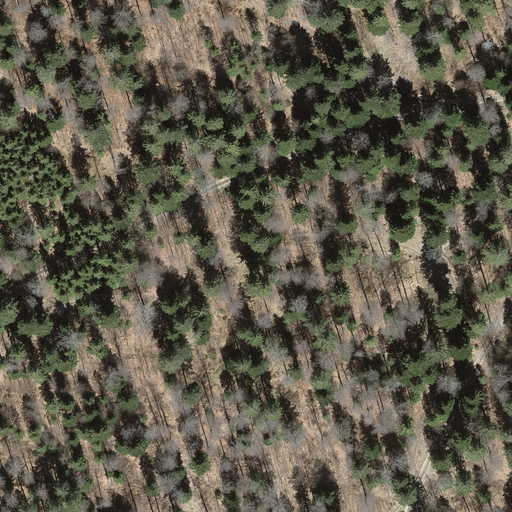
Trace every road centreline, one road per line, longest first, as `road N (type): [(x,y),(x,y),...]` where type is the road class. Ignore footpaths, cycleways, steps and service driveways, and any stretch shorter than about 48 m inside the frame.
road 1 (track): [(412,498),(413,455),(457,296),(440,262),(417,244),(298,241),(0,323)]
road 2 (track): [(511,98),(439,101),(351,127),(0,292)]
road 3 (track): [(417,244),(421,167),(439,101),(511,33)]
road 4 (track): [(408,511),(511,296)]
